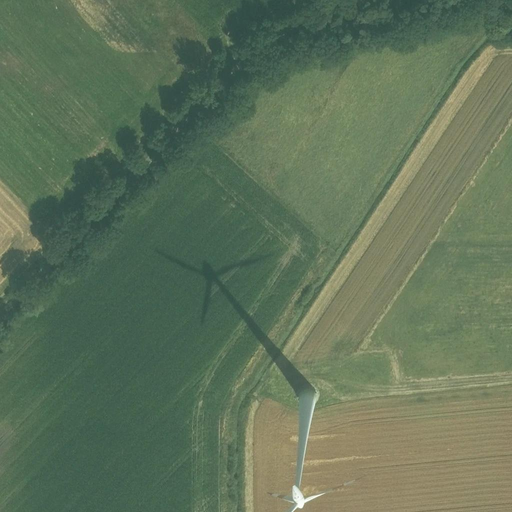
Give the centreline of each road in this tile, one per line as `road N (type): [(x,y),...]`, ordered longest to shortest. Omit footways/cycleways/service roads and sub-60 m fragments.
road 1 (unclassified): [(0,328),(236,74),(358,0)]
road 2 (track): [(511,376),(360,388)]
